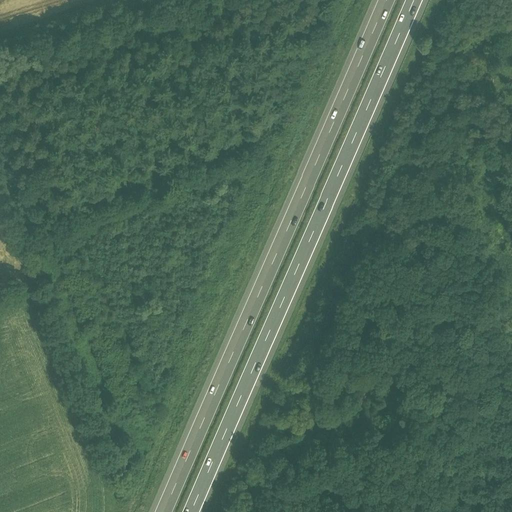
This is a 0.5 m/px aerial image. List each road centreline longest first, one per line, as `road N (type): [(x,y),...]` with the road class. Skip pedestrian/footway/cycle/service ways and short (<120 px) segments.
road 1 (motorway): [(379,0),(158,511)]
road 2 (motorway): [(195,511),(416,0)]
